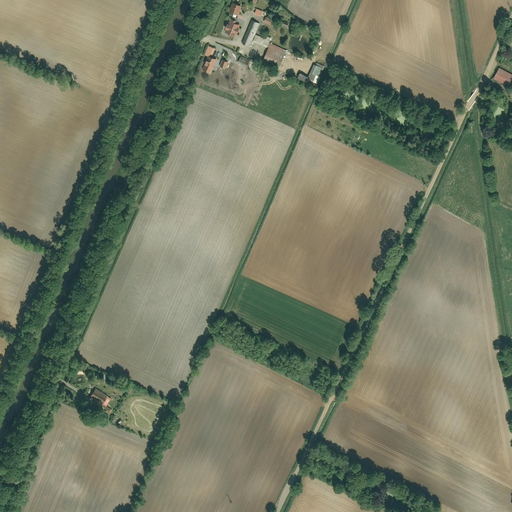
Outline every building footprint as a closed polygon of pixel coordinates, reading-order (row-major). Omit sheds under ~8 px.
[(244,5),(234,1),(230,11),(240,14),(244,5)] [(238,20),(232,18),(226,32),(237,36),(238,33),(240,33),(242,27),(241,27),(242,24),(237,22),(238,20)] [(262,23),(254,19),(243,43),(251,46),(262,23)] [(271,40),(257,34),(254,41),(269,47),(271,40)] [(288,49),(272,43),(265,59),(282,66),(288,49)] [(218,59),(210,55),(205,69),(213,72),(218,59)] [(252,60),(243,55),(240,62),(249,66),(252,60)] [(230,62),(224,59),(221,65),(227,68),(230,62)] [(325,66),(317,63),(316,64),(314,63),(308,75),(300,72),(296,80),(307,84),(310,80),(317,83),(325,66)] [(511,76),(511,73),(499,66),(493,77),(507,85),(511,76)] [(111,397),(96,388),(89,398),(94,400),(92,403),(107,413),(110,408),(106,405),(111,397)]
